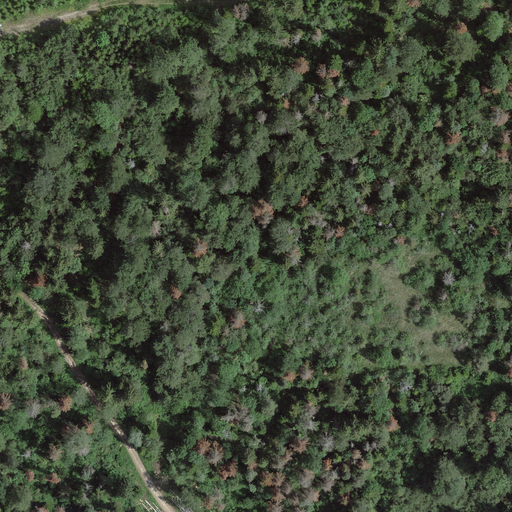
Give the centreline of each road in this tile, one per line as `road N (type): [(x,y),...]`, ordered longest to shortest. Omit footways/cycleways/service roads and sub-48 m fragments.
road 1 (track): [(178,511),(147,482),(0,252)]
road 2 (track): [(0,35),(108,3),(194,0)]
